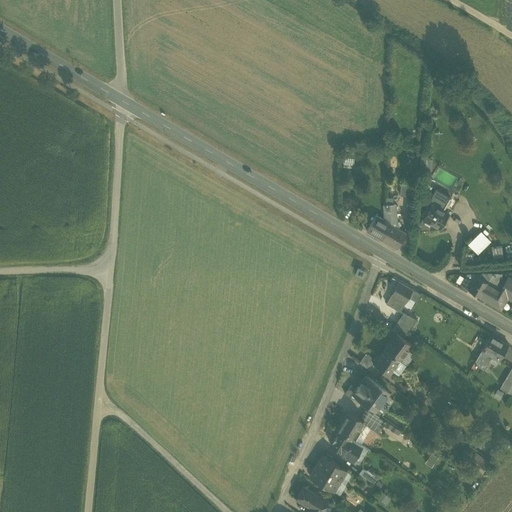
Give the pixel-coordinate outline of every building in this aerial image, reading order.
[(401,183),(400,195),(413,196),(414,184),(401,183)] [(427,202),(430,203),(431,203),(443,210),(450,197),(435,188),(427,202)] [(448,213),(443,210),(431,203),(430,203),(422,218),(440,228),(448,213)] [(393,204),(389,204),(391,224),(398,228),(399,227),(397,222),(395,204),(393,204)] [(453,218),(460,222),(463,215),(456,212),(453,218)] [(366,230),(382,239),(391,224),(384,220),(375,215),(366,230)] [(398,228),(391,224),(382,239),(397,248),(406,233),(398,228)] [(478,252),(492,239),(482,229),(468,242),(478,252)] [(476,275),(488,282),(489,281),(493,273),(487,273),(477,273),(476,275)] [(489,281),(488,282),(479,296),(500,309),(508,297),(511,299),(511,279),(509,278),(503,288),(496,284),(501,275),(502,273),(493,273),(489,281)] [(468,289),(479,296),(488,282),(476,275),(473,280),(466,276),(461,285),(468,289)] [(400,311),(408,297),(413,289),(398,281),(386,303),(400,311)] [(420,293),(413,289),(408,297),(415,301),(420,293)] [(395,324),(407,333),(416,319),(403,312),(395,324)] [(396,332),(404,338),(407,333),(395,324),(391,329),(395,332),(396,332)] [(395,332),(384,348),(400,360),(411,344),(404,338),(396,332),(395,332)] [(474,363),(483,368),(491,355),(499,360),(508,345),(491,335),(474,363)] [(389,374),(400,360),(384,348),(375,360),(373,362),(374,363),(389,374)] [(359,362),(370,369),(374,363),(373,362),(375,360),(366,353),(359,362)] [(500,387),(508,391),(511,384),(511,367),(500,387)] [(363,397),(376,407),(388,392),(366,375),(356,388),(353,392),(361,399),(362,399),(363,397)] [(359,402),(361,399),(353,392),(356,388),(351,384),(344,392),(359,402)] [(371,425),(379,430),(383,425),(385,420),(368,409),(362,419),(364,421),(371,425)] [(334,428),(338,430),(351,438),(357,428),(358,429),(364,421),(362,419),(355,416),(348,412),(340,425),(337,423),(334,428)] [(401,431),(385,420),(383,425),(398,435),(401,431)] [(371,425),(364,421),(358,429),(357,428),(351,438),(360,443),(371,425)] [(360,443),(351,438),(338,430),(330,443),(341,450),(340,452),(352,460),(361,445),(362,446),(362,445),(360,443)] [(484,471),(490,461),(475,451),(469,462),(484,471)] [(438,457),(431,452),(424,463),(431,467),(438,457)] [(322,455),(316,465),(339,479),(346,469),(322,455)] [(333,489),(339,479),(316,465),(310,475),(333,489)] [(359,473),(368,479),(372,475),(363,468),(359,473)] [(306,511),(320,511),(328,500),(304,486),(296,499),(310,508),(306,511)] [(382,490),(378,496),(386,502),(391,496),(382,490)]
